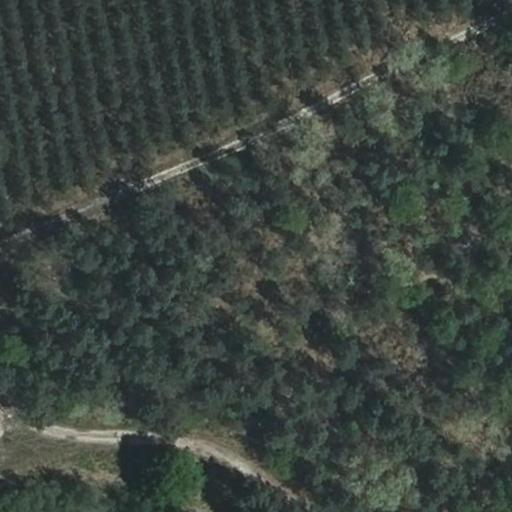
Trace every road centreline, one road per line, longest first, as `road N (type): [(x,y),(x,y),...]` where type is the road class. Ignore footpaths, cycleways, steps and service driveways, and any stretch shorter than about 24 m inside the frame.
road 1 (track): [(0,230),(383,74),(511,6)]
road 2 (track): [(0,422),(205,452),(301,511)]
